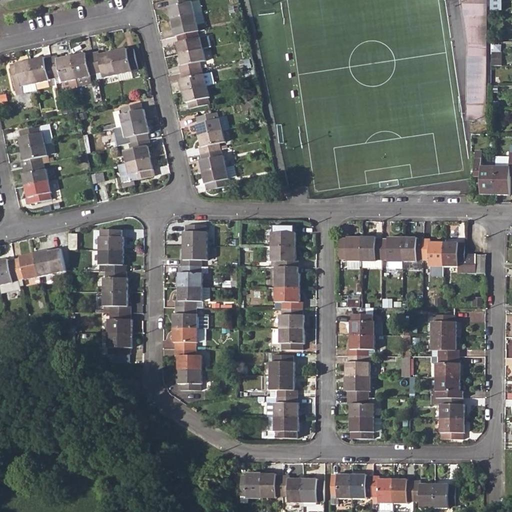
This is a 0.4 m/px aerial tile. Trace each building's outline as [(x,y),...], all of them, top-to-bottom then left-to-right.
[(169,7),(171,19),(195,14),(193,1),(191,2),(190,0),(173,0),(169,1),(171,7),(169,7)] [(200,0),(198,0),(193,1),(195,14),(203,12),(200,0)] [(473,0),(462,0),(469,44),(469,119),(472,120),(473,44),(477,44),(478,7),(473,7),(473,0)] [(489,120),(490,0),(473,0),(473,7),(478,7),(477,44),(473,44),(472,120),(489,120)] [(176,31),(177,37),(198,32),(196,26),(198,25),(205,23),(203,12),(195,14),(171,19),(174,31),(176,31)] [(180,55),(204,49),(201,38),(199,38),(198,32),(177,37),(179,43),(177,43),(180,55)] [(208,36),(201,38),(204,49),(211,48),(208,36)] [(113,52),(118,75),(132,72),(132,70),(138,69),(134,49),(128,51),(127,49),(113,52)] [(206,61),(204,49),(180,55),(182,66),(180,67),(181,73),(202,68),(200,62),(206,61)] [(103,73),(105,78),(118,75),(113,52),(99,54),(99,52),(92,53),(97,74),(103,73)] [(72,56),(77,80),(91,77),(91,76),(97,74),(92,53),(86,55),(86,53),(72,56)] [(500,66),(500,54),(491,54),(491,66),(500,66)] [(62,77),(63,83),(77,80),(72,56),(58,59),(57,56),(51,58),(55,79),(62,77)] [(31,61),(36,85),(50,82),(49,80),(55,79),(51,58),(45,59),(45,57),(31,61)] [(17,96),(23,94),(21,88),(36,85),(31,61),(17,64),(17,65),(10,66),(17,96)] [(181,80),(184,92),(208,86),(205,75),(203,75),(202,68),(181,73),(183,79),(181,80)] [(120,83),(134,80),(132,72),(118,75),(120,83)] [(91,77),(77,80),(79,88),(93,85),(91,77)] [(65,91),(79,88),(77,80),(63,83),(65,91)] [(37,91),(36,85),(21,88),(23,94),(37,91)] [(188,103),(190,109),(208,105),(211,105),(209,98),(210,98),(208,86),(184,92),(186,103),(188,103)] [(121,115),(123,127),(148,121),(145,110),(143,110),(142,104),(121,109),(122,111),(123,115),(121,115)] [(122,111),(114,113),(117,128),(123,127),(121,115),(123,115),(122,111)] [(200,136),(223,131),(220,119),(219,119),(217,113),(213,114),(210,115),(197,118),(198,125),(197,125),(200,136)] [(226,118),(220,119),(223,131),(229,129),(226,118)] [(148,121),(123,127),(126,138),(126,139),(128,138),(129,145),(150,140),(149,134),(150,133),(148,121)] [(53,142),(49,125),(40,127),(41,133),(44,132),(46,144),(53,142)] [(19,138),(21,149),(46,144),(44,132),(41,133),(40,127),(19,132),(21,138),(19,138)] [(126,138),(123,127),(117,128),(114,129),(118,147),(129,145),(128,138),(126,139),(126,138)] [(226,143),(223,131),(200,136),(202,148),(199,148),(201,155),(221,150),(220,144),(226,143)] [(125,152),(127,163),(152,158),(149,146),(151,146),(150,140),(129,145),(131,151),(125,152)] [(55,155),(53,142),(46,144),(49,156),(55,155)] [(22,162),(23,168),(44,163),(43,157),(49,156),(46,144),(21,149),(24,162),(22,162)] [(201,161),(203,173),(227,168),(224,156),(222,156),(221,150),(201,155),(202,161),(201,161)] [(482,174),(482,195),(496,195),(496,167),(483,166),(482,153),(475,153),(475,174),(482,174)] [(496,167),(496,195),(510,195),(510,174),(511,174),(511,153),(511,154),(510,167),(496,167)] [(152,158),(127,163),(130,176),(132,175),(134,181),(154,177),(153,171),(154,170),(152,158)] [(23,175),(25,186),(49,181),(47,169),(45,170),(44,163),(23,168),(25,174),(23,175)] [(123,183),(134,181),(132,175),(130,176),(127,163),(119,165),(123,183)] [(237,177),(235,166),(227,168),(229,180),(237,177)] [(208,184),(209,191),(229,186),(228,180),(229,180),(227,168),(203,173),(206,185),(208,184)] [(104,174),(92,176),(94,186),(106,183),(104,174)] [(30,198),(31,204),(52,199),(50,193),(52,192),(49,181),(25,186),(28,198),(30,198)] [(184,232),(184,246),(208,247),(209,232),(206,232),(206,227),(186,226),(186,232),(184,232)] [(272,234),(272,247),(297,247),(297,233),(295,233),(295,227),(274,227),(274,233),(272,234)] [(100,251),(125,252),(125,238),(122,238),(122,231),(102,231),(102,237),(100,237),(100,251)] [(78,251),(78,235),(70,235),(70,251),(78,251)] [(347,262),(362,262),(362,238),(348,238),(347,239),(341,239),(341,260),(347,260),(347,262)] [(362,262),(375,262),(376,260),(382,261),(382,240),(376,240),(376,238),(362,238),(362,262)] [(388,263),(403,263),(403,238),(389,238),(389,240),(382,240),(382,261),(388,261),(388,263)] [(403,263),(417,263),(417,261),(424,261),(424,240),(417,240),(417,238),(403,238),(403,263)] [(430,267),(445,267),(445,243),(430,243),(430,240),(424,240),(424,261),(430,261),(430,267)] [(445,267),(458,268),(459,266),(465,267),(465,266),(465,255),(466,245),(459,245),(459,243),(445,243),(445,267)] [(181,267),(202,267),(208,267),(208,260),(208,247),(184,246),(184,261),(181,261),(181,267)] [(279,268),(299,268),(299,262),(297,261),(297,247),(272,247),(272,261),(278,261),(279,268)] [(54,274),(68,271),(63,250),(49,253),(49,251),(35,254),(41,277),(54,274)] [(106,272),(127,273),(127,266),(125,266),(125,252),(100,251),(100,272),(106,272)] [(15,260),(20,281),(26,279),(26,281),(41,277),(35,254),(21,257),(21,259),(15,260)] [(465,255),(465,266),(470,266),(476,266),(476,255),(465,255)] [(0,261),(0,286),(14,284),(14,282),(20,281),(15,260),(9,261),(9,260),(0,261)] [(179,288),(203,288),(203,274),(208,274),(208,267),(202,267),(181,267),(181,273),(180,274),(179,288)] [(277,289),(301,289),(301,274),(299,274),(299,268),(279,268),(279,274),(277,274),(277,289)] [(127,273),(106,272),(106,279),(104,279),(104,293),(129,294),(129,279),(127,279),(127,273)] [(21,288),(20,281),(14,282),(14,284),(0,286),(2,292),(21,288)] [(176,302),(176,308),(197,308),(197,302),(203,302),(211,302),(211,288),(203,288),(179,288),(179,301),(176,302)] [(283,303),(283,309),(304,309),(304,303),(301,303),(301,289),(277,289),(277,303),(283,303)] [(110,314),(131,314),(132,308),(129,307),(129,294),(104,293),(104,307),(111,307),(110,314)] [(174,315),(174,329),(198,329),(198,315),(197,315),(197,308),(176,308),(176,314),(174,315)] [(281,316),(281,330),(305,330),(305,316),(304,316),(304,309),(283,309),(283,316),(281,316)] [(109,335),(133,335),(133,321),(131,321),(131,314),(110,314),(110,320),(108,320),(109,335)] [(201,316),(201,342),(208,342),(209,316),(201,316)] [(351,336),(375,336),(376,322),(374,323),(374,316),(354,316),(353,322),(351,322),(351,336)] [(433,337),(457,337),(457,323),(455,323),(455,317),(435,316),(435,323),(433,323),(433,337)] [(176,343),(176,349),(197,350),(197,343),(198,343),(198,329),(174,329),(174,343),(176,343)] [(283,344),(282,351),(304,351),(304,344),(305,344),(305,330),(281,330),(281,344),(283,344)] [(111,355),(131,356),(131,349),(133,349),(133,335),(109,335),(109,349),(110,349),(111,355)] [(349,356),(369,357),(375,357),(375,350),(375,336),(351,336),(351,350),(349,350),(349,356)] [(433,357),(460,357),(460,351),(457,351),(457,337),(433,337),(433,357)] [(178,370),(203,370),(203,357),(197,356),(197,350),(176,349),(176,356),(179,357),(178,370)] [(271,375),(296,376),(296,363),(294,363),(294,356),(273,356),(273,363),(271,363),(271,375)] [(371,377),(371,363),(375,363),(375,357),(369,357),(349,356),(349,363),(347,363),(346,377),(371,377)] [(437,378),(461,378),(461,364),(460,364),(460,357),(433,357),(433,364),(437,364),(437,378)] [(180,391),(201,391),(201,385),(203,385),(203,370),(178,370),(178,384),(180,384),(180,391)] [(271,375),(271,398),(277,398),(298,398),(298,391),(296,391),(296,376),(271,375)] [(348,398),(369,399),(377,398),(377,392),(371,391),(371,377),(346,377),(346,391),(348,391),(348,398)] [(443,399),(464,399),(464,392),(461,392),(461,378),(437,378),(437,393),(432,392),(432,399),(443,399)] [(276,404),(276,418),(300,418),(300,404),(298,404),(298,398),(277,398),(277,404),(276,404)] [(351,419),(375,419),(375,405),(369,405),(369,399),(348,398),(348,405),(351,405),(351,419)] [(464,399),(443,399),(443,405),(441,405),(441,420),(466,420),(466,405),(464,405),(464,399)] [(300,418),(276,418),(276,432),(270,432),(270,439),(298,439),(298,432),(300,432),(300,418)] [(353,439),(374,439),(374,433),(375,433),(375,419),(351,419),(351,433),(353,433),(353,439)] [(442,440),(464,441),(464,434),(465,434),(466,420),(441,420),(441,434),(443,434),(442,440)] [(242,476),(242,504),(249,504),(249,499),(262,499),(262,474),(248,474),(248,476),(242,476)] [(262,499),(277,499),(277,497),(282,498),(282,476),(277,476),(277,474),(262,474),(262,499)] [(332,476),(332,505),(339,505),(339,499),(352,499),(352,475),(339,475),(339,476),(332,476)] [(352,499),(367,500),(367,498),(374,498),(374,476),(367,476),(367,475),(352,475),(352,499)] [(290,503),(304,503),(304,479),(290,479),(290,476),(282,476),(282,498),(290,498),(290,503)] [(379,504),(394,504),(395,480),(380,480),(380,477),(374,476),(374,498),(379,498),(379,504)] [(304,503),(318,504),(318,502),(324,502),(324,481),(318,481),(318,479),(304,479),(304,503)] [(394,504),(408,505),(408,503),(415,503),(415,482),(408,482),(408,480),(395,480),(394,504)] [(421,503),(421,509),(435,509),(436,485),(421,484),(421,482),(415,482),(415,503),(421,503)] [(436,485),(435,509),(450,509),(450,508),(456,508),(456,487),(450,486),(450,485),(436,485)]
